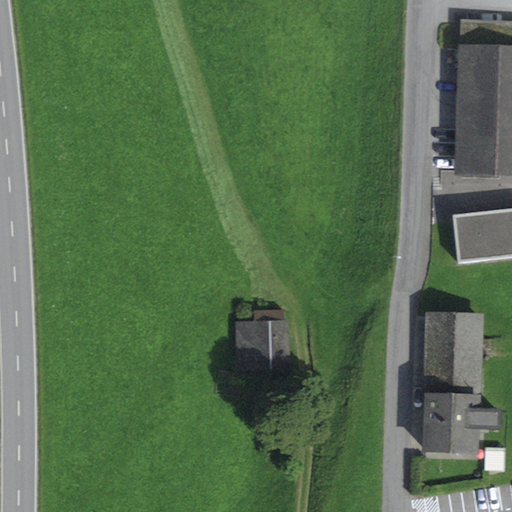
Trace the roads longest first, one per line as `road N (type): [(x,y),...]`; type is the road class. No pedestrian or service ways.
road 1 (residential): [(394,511),(422,0)]
road 2 (secondary): [(0,84),(18,511)]
road 3 (track): [(302,511),(306,371),(291,309)]
